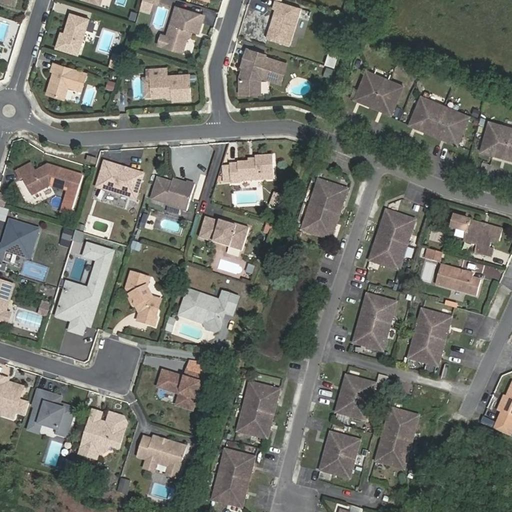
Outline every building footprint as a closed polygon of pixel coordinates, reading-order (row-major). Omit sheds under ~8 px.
[(277,8),(268,37),(291,44),(302,7),(279,0),(276,0),(274,7),(277,8)] [(153,4),(146,2),(144,11),(151,13),(153,4)] [(205,15),(178,6),(169,36),(170,37),(167,46),(184,51),(189,35),(188,33),(190,28),(200,32),(205,15)] [(62,32),(58,48),(80,55),(91,19),(72,13),(67,29),(69,30),(68,34),(66,33),(62,32)] [(170,37),(169,36),(162,34),(159,44),(167,46),(170,37)] [(242,77),(242,93),(262,93),(262,80),(263,76),(283,82),(288,63),(266,57),(267,54),(251,49),(249,57),(246,57),(244,66),(245,66),(248,67),(246,73),(244,72),(242,77)] [(340,54),(333,52),(329,64),(336,66),(340,54)] [(56,72),(49,94),(66,100),(70,87),(84,91),(89,74),(56,63),(53,71),(56,72)] [(324,67),(321,76),(330,79),(333,69),(324,67)] [(168,68),(148,69),(149,77),(152,77),(154,96),(168,95),(170,94),(174,94),(175,101),(193,100),(191,74),(168,76),(168,68)] [(391,81),(367,71),(355,100),(379,110),(391,81)] [(104,88),(113,90),(114,82),(106,80),(104,88)] [(404,87),(391,81),(379,110),(392,115),(404,87)] [(422,97),(410,125),(434,135),(446,107),(422,97)] [(458,145),(470,117),(446,107),(434,135),(458,145)] [(511,128),(490,122),(481,152),(507,159),(511,140),(511,128)] [(233,163),(234,182),(242,182),(242,180),(276,177),(275,154),(258,155),(258,160),(241,161),(241,162),(233,163)] [(146,173),(107,161),(100,186),(139,198),(146,173)] [(33,163),(18,171),(23,180),(26,178),(35,194),(52,185),(71,191),(76,172),(50,165),(38,171),(33,163)] [(180,184),(160,178),(154,197),(170,202),(170,203),(189,210),(197,183),(189,181),(188,183),(181,180),(180,184)] [(319,179),(311,205),(340,214),(348,189),(319,179)] [(233,192),(232,202),(254,204),(255,194),(233,192)] [(340,214),(311,205),(302,230),(332,240),(340,214)] [(9,211),(0,207),(0,221),(5,223),(9,211)] [(378,235),(408,245),(416,220),(387,210),(378,235)] [(210,216),(203,237),(246,250),(253,227),(225,218),(224,221),(210,216)] [(492,243),(499,246),(504,230),(455,216),(452,227),(467,231),(464,241),(477,244),(475,252),(493,257),(494,250),(490,249),(492,243)] [(0,246),(0,262),(4,264),(7,253),(30,260),(33,258),(41,229),(13,221),(4,248),(0,246)] [(275,224),(268,221),(265,232),(271,234),(275,224)] [(76,231),(68,229),(65,238),(73,240),(76,231)] [(86,232),(78,230),(75,240),(83,242),(86,232)] [(370,261),(399,271),(408,245),(378,235),(370,261)] [(91,244),(87,255),(101,260),(92,289),(91,291),(82,296),(67,291),(60,316),(76,321),(73,330),(85,334),(88,323),(91,313),(89,312),(92,300),(98,302),(100,302),(115,252),(91,244)] [(443,253),(428,249),(426,258),(440,262),(443,253)] [(426,261),(421,281),(431,283),(436,263),(426,261)] [(477,296),(481,280),(473,277),(474,274),(442,265),(436,284),(477,296)] [(484,267),(483,280),(498,281),(499,269),(484,267)] [(152,278),(134,272),(129,287),(134,296),(137,303),(142,311),(139,319),(156,324),(159,316),(157,316),(161,306),(155,305),(153,302),(155,297),(149,286),(152,278)] [(0,320),(4,321),(6,312),(15,285),(0,280),(0,320)] [(70,283),(67,291),(82,296),(91,291),(92,289),(70,283)] [(190,290),(182,314),(193,318),(194,313),(208,318),(209,320),(207,324),(210,329),(217,331),(221,329),(225,318),(224,314),(225,311),(234,314),(240,297),(225,291),(222,300),(190,290)] [(397,302),(367,294),(360,319),(390,327),(397,302)] [(163,300),(155,297),(153,302),(155,305),(161,306),(163,300)] [(91,313),(88,323),(92,324),(98,302),(92,300),(89,312),(91,313)] [(38,315),(46,316),(49,303),(41,301),(38,315)] [(455,317),(423,308),(419,322),(452,332),(455,317)] [(165,331),(171,332),(173,321),(168,319),(165,331)] [(354,343),(383,351),(390,327),(360,319),(354,343)] [(452,332),(419,322),(415,333),(449,341),(452,332)] [(449,341),(415,333),(412,347),(447,356),(449,341)] [(409,360),(443,369),(447,356),(412,347),(409,360)] [(180,376),(163,371),(158,386),(180,394),(176,405),(192,410),(203,376),(187,370),(185,378),(184,380),(179,378),(180,376)] [(340,400),(369,408),(376,384),(346,375),(340,400)] [(0,376),(0,412),(0,413),(2,407),(17,412),(25,387),(9,382),(4,380),(5,378),(0,376)] [(250,382),(244,408),(274,415),(281,390),(250,382)] [(511,385),(500,412),(511,416),(511,385)] [(62,397),(40,390),(35,405),(37,406),(30,429),(40,432),(43,424),(59,429),(58,433),(68,436),(76,411),(74,407),(67,405),(65,410),(59,408),(60,403),(62,397)] [(429,392),(427,399),(440,402),(441,395),(429,392)] [(369,408),(340,400),(336,413),(366,421),(369,408)] [(17,412),(2,407),(0,413),(16,418),(17,412)] [(238,432),(268,439),(274,415),(244,408),(238,432)] [(420,416),(391,408),(384,435),(412,443),(420,416)] [(94,410),(91,422),(107,427),(108,423),(100,421),(103,413),(94,410)] [(91,422),(81,453),(87,455),(91,450),(100,452),(103,453),(109,450),(111,445),(120,448),(128,423),(125,416),(111,412),(108,423),(107,427),(91,422)] [(361,441),(331,432),(324,456),(354,465),(361,441)] [(376,462),(405,469),(412,443),(384,435),(376,462)] [(145,436),(139,456),(148,459),(145,468),(155,471),(158,462),(162,460),(168,462),(171,467),(168,475),(178,478),(188,446),(155,436),(154,439),(145,436)] [(91,450),(87,455),(99,458),(100,452),(91,450)] [(226,450),(219,475),(249,482),(256,457),(226,450)] [(354,465),(324,456),(320,471),(350,480),(354,465)] [(213,500),(243,508),(249,482),(219,475),(213,500)] [(369,477),(366,496),(384,499),(387,481),(369,477)] [(129,487),(121,485),(118,493),(127,495),(129,487)]
